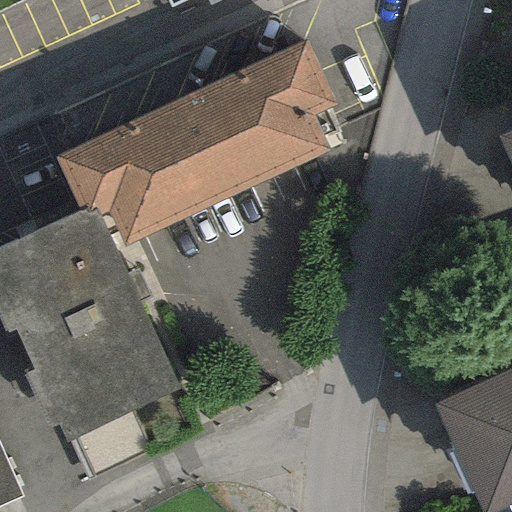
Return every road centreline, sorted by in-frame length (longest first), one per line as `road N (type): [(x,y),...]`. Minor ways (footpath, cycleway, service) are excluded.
road 1 (residential): [(331,511),(341,400),(437,0)]
road 2 (residential): [(261,0),(0,120)]
